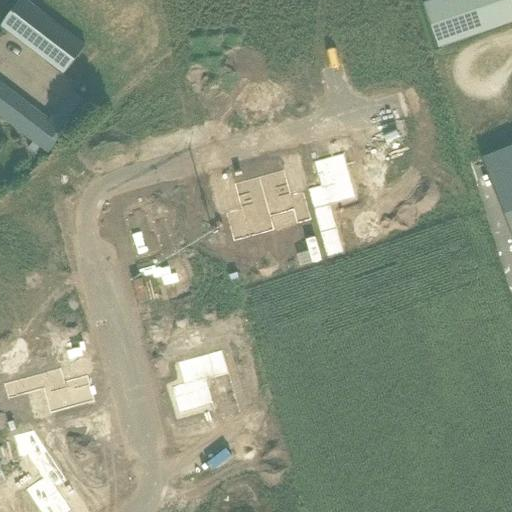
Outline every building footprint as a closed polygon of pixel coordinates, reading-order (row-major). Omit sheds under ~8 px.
[(19,0),(0,25),(0,27),(63,76),(86,46),(25,0),(19,0)] [(434,0),(423,4),(438,48),(511,22),(511,5),(510,0),(434,0)] [(511,54),(491,63),(511,116),(511,54)] [(0,117),(48,154),(65,132),(71,136),(92,108),(71,92),(48,122),(0,83),(0,117)] [(511,146),(481,158),(511,236),(511,146)] [(320,186),(307,190),(327,259),(344,254),(331,206),(333,205),(356,199),(344,154),(313,162),(314,166),(320,186)] [(284,170),(259,177),(270,218),(271,218),(293,212),(296,225),(311,221),(303,192),(291,195),(285,174),(284,170)] [(240,209),(225,214),(233,242),(274,231),(271,218),(270,218),(259,177),(234,184),(240,209)] [(177,212),(165,215),(165,216),(176,253),(193,249),(190,237),(211,231),(201,193),(174,200),(177,212)] [(129,213),(124,214),(136,260),(161,254),(173,298),(187,294),(176,253),(165,216),(154,219),(150,207),(145,208),(144,205),(128,209),(129,213)] [(29,228),(2,235),(8,257),(14,256),(19,272),(56,262),(50,239),(33,243),(29,228)] [(23,289),(17,291),(23,313),(24,312),(50,305),(46,290),(63,286),(56,262),(19,272),(23,289)] [(179,309),(152,316),(157,336),(159,335),(193,326),(196,325),(191,307),(202,304),(199,295),(176,301),(179,309)] [(50,305),(24,312),(33,343),(75,331),(70,312),(58,316),(55,304),(50,305)] [(193,326),(159,335),(164,354),(189,347),(191,355),(214,349),(212,341),(202,344),(196,325),(193,326)] [(75,331),(33,343),(41,374),(61,369),(72,366),(69,354),(81,351),(75,331)] [(183,384),(171,387),(179,415),(213,406),(206,380),(229,374),(222,351),(177,363),(183,384)] [(60,383),(56,370),(30,377),(0,385),(0,388),(3,401),(43,390),(50,414),(95,402),(88,376),(60,383)] [(49,426),(34,430),(67,479),(80,470),(97,495),(120,480),(110,466),(114,464),(103,447),(100,450),(93,440),(69,456),(61,444),(49,426)] [(34,430),(12,436),(18,460),(26,457),(40,477),(23,489),(38,511),(66,511),(71,509),(55,486),(66,479),(34,430)] [(0,511),(25,511),(13,492),(1,500),(6,507),(0,511)]
